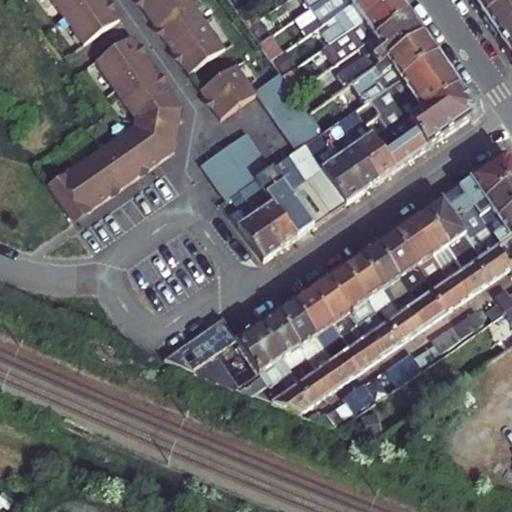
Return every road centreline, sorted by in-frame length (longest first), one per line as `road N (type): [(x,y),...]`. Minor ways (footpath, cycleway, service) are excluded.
road 1 (residential): [(247,275),(258,290),(511,118)]
road 2 (residential): [(118,0),(196,113),(183,181),(196,202)]
road 3 (residential): [(106,266),(157,338),(247,275)]
road 4 (residential): [(436,0),(511,109)]
